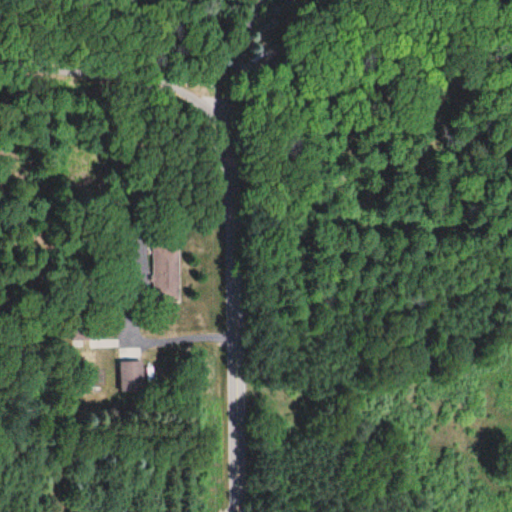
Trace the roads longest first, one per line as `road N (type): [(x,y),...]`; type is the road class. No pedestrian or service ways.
road 1 (residential): [(231,511),(227,159),(214,119)]
road 2 (residential): [(214,119),(320,77),(511,63)]
road 3 (residential): [(214,119),(109,78),(0,66)]
